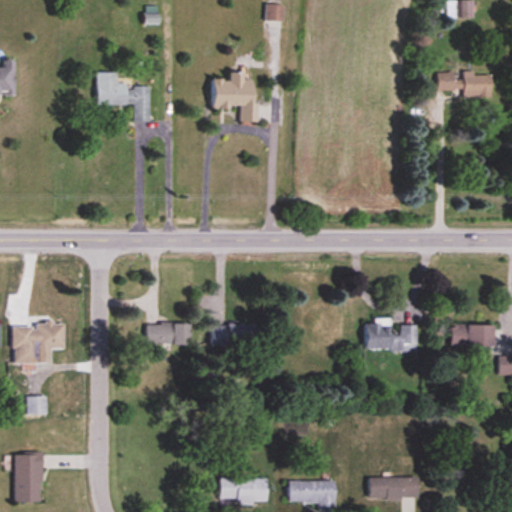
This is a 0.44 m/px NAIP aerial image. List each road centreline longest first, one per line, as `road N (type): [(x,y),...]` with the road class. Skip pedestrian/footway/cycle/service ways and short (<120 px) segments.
road 1 (tertiary): [(511,235),(0,237)]
road 2 (residential): [(105,511),(101,237)]
